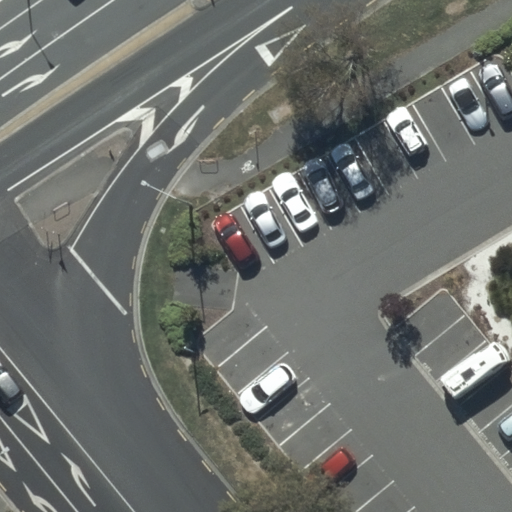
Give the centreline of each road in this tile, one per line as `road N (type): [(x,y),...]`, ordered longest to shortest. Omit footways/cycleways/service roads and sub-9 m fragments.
road 1 (tertiary): [(283,9),(141,181),(109,243),(51,404)]
road 2 (tertiary): [(283,9),(44,151),(0,163)]
road 3 (tertiary): [(137,511),(51,404)]
